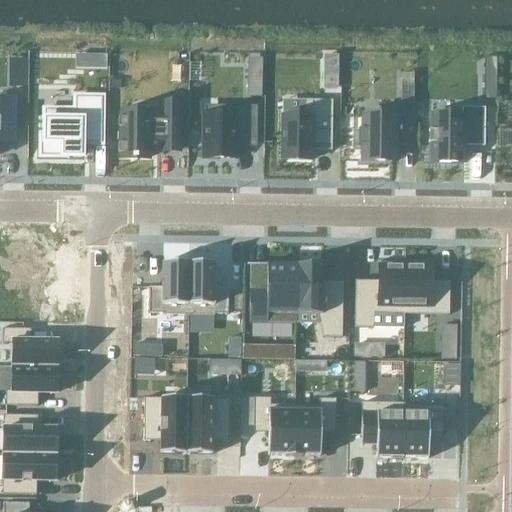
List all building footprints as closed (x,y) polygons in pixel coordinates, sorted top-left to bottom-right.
[(0,142),(14,143),(15,96),(0,95),(0,142)] [(40,135),(39,153),(40,153),(40,156),(51,156),(51,157),(53,157),(60,157),(63,157),(66,157),(66,159),(67,159),(67,157),(81,158),(81,138),(88,138),(88,130),(100,130),(101,98),(74,97),(74,111),(43,110),(43,135),(40,135)] [(281,112),(280,160),(310,161),(311,147),(331,147),(331,101),(304,101),(304,112),(281,112)] [(119,114),(118,158),(131,158),(131,160),(136,161),(136,158),(148,159),(149,148),(159,148),(158,151),(178,151),(179,105),(159,105),(159,115),(119,114)] [(202,154),(202,160),(218,160),(234,160),(235,141),(256,141),(256,107),(218,106),(217,116),(207,115),(203,115),(202,154)] [(427,142),(427,144),(430,144),(429,163),(463,163),(463,146),(483,146),(483,145),(483,109),(462,109),(461,115),(430,115),(430,131),(427,131),(427,133),(427,142)] [(357,130),(357,146),(361,146),(361,162),(394,162),(395,147),(407,147),(407,123),(395,123),(395,116),(361,116),(361,130),(357,130)] [(4,293),(4,309),(49,310),(49,296),(56,296),(56,262),(8,261),(8,293),(4,293)] [(354,282),(353,328),(373,328),(403,329),(403,315),(403,267),(394,267),(394,263),(377,262),(376,282),(354,282)] [(147,288),(147,314),(161,315),(161,316),(187,316),(187,264),(161,263),(161,289),(147,288)] [(403,267),(403,315),(448,316),(448,283),(430,283),(430,263),(412,263),(412,267),(403,267)] [(187,264),(187,316),(213,317),(213,315),(226,315),(227,289),(213,289),(213,264),(187,264)] [(248,291),(248,324),(295,325),(295,265),(265,265),(265,291),(248,291)] [(295,265),(295,325),(296,315),(317,316),(321,338),(340,338),(341,284),(321,284),(321,266),(295,265)] [(2,330),(1,344),(11,344),(11,368),(55,368),(55,343),(29,342),(30,330),(2,330)] [(5,392),(4,406),(36,407),(37,394),(49,394),(49,395),(50,395),(50,394),(54,394),(54,385),(55,385),(55,384),(55,368),(11,368),(11,392),(5,392)] [(252,399),(252,427),(267,427),(267,456),(284,456),(284,457),(293,457),(293,406),(269,406),(269,399),(252,399)] [(143,400),(142,442),(159,442),(159,455),(185,456),(185,400),(143,400)] [(185,400),(185,456),(211,456),(211,443),(227,443),(228,400),(185,400)] [(293,406),(293,457),(301,457),(319,457),(319,428),(334,428),(334,400),(318,400),(318,407),(293,406)] [(402,404),(401,460),(402,460),(402,459),(427,459),(427,431),(442,431),(443,402),(426,402),(426,404),(402,404)] [(360,437),(360,446),(375,447),(375,458),(390,459),(390,460),(401,460),(402,404),(360,403),(360,437)] [(37,417),(3,416),(2,456),(54,456),(54,431),(36,430),(37,417)] [(2,456),(1,495),(35,496),(36,482),(53,482),(54,456),(2,456)]
